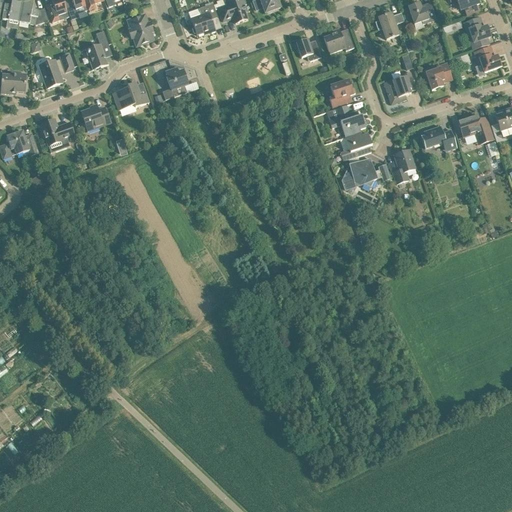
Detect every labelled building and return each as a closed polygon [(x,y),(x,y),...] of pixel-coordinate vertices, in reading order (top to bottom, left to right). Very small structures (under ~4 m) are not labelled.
[(46,7),(51,21),(52,24),(69,18),(62,0),(53,0),(51,1),(53,4),(46,7)] [(71,0),(73,3),(66,5),(72,21),(78,19),(77,15),(87,12),(83,0),(71,0)] [(84,0),(87,8),(89,11),(95,9),(94,5),(104,2),(103,0),(84,0)] [(105,0),(108,8),(115,6),(114,3),(120,0),(105,0)] [(218,10),(219,14),(223,23),(233,19),(235,25),(247,21),(245,13),(246,13),(241,0),(235,0),(226,3),(227,7),(218,10)] [(258,0),(253,2),(256,12),(263,9),(265,16),(283,10),(279,0),(258,0)] [(449,0),(450,2),(457,0),(460,11),(464,10),(467,19),(479,15),(476,6),(479,5),(477,0),(449,0)] [(19,23),(21,11),(22,4),(12,2),(11,7),(5,6),(2,20),(7,21),(6,28),(17,31),(19,23)] [(22,4),(21,11),(19,23),(36,27),(49,22),(45,10),(39,12),(32,10),(33,6),(22,4)] [(423,8),(421,9),(419,4),(408,8),(414,26),(422,23),(423,26),(436,21),(431,4),(423,7),(423,8)] [(213,5),(189,13),(197,37),(208,33),(209,34),(216,32),(212,20),(218,18),(213,5)] [(380,22),(375,24),(378,32),(383,30),(386,41),(399,37),(395,26),(404,23),(401,15),(392,18),(391,14),(378,18),(380,22)] [(151,33),(153,32),(150,24),(148,25),(145,16),(128,22),(131,31),(129,32),(131,40),(134,39),(137,47),(154,42),(151,33)] [(107,23),(111,27),(115,24),(111,19),(107,23)] [(480,19),(464,24),(473,52),(489,46),(487,40),(491,38),(487,27),(481,29),(480,27),(482,26),(480,19)] [(324,39),(329,55),(335,53),(345,50),(346,52),(354,49),(347,31),(340,33),(338,29),(334,31),(331,36),(324,39)] [(86,50),(93,71),(107,66),(101,48),(108,45),(104,32),(96,35),(100,45),(86,50)] [(296,53),(299,52),(301,60),(306,58),(309,64),(321,59),(315,42),(309,44),(308,40),(294,45),(296,53)] [(404,42),(408,54),(414,52),(410,40),(404,42)] [(31,45),(33,52),(41,50),(39,42),(31,45)] [(442,44),(434,46),(436,53),(444,50),(442,44)] [(479,67),(481,66),(484,74),(501,68),(497,56),(491,59),(490,56),(493,55),(490,48),(474,54),(479,67)] [(358,54),(347,58),(349,64),(361,61),(358,54)] [(467,55),(461,58),(463,64),(470,62),(467,55)] [(55,61),(39,67),(44,80),(47,90),(63,84),(59,74),(65,72),(66,74),(74,71),(69,56),(60,59),(61,60),(55,62),(55,61)] [(287,63),(282,65),(286,76),(290,74),(287,63)] [(443,88),(441,82),(443,81),(444,84),(453,81),(447,65),(422,73),(426,84),(429,84),(432,92),(443,88)] [(327,67),(320,70),(322,76),(329,74),(327,67)] [(162,93),(166,103),(187,94),(185,88),(188,86),(183,71),(178,73),(177,69),(165,73),(171,90),(162,93)] [(0,95),(11,96),(11,93),(25,94),(27,75),(8,74),(8,76),(2,76),(0,95)] [(403,79),(384,85),(392,106),(407,101),(405,97),(411,95),(410,93),(416,91),(410,74),(402,76),(403,79)] [(346,98),(355,95),(353,89),(351,90),(349,82),(330,88),(334,99),(329,100),(332,109),(348,104),(346,98)] [(128,89),(113,95),(119,112),(135,107),(135,109),(149,104),(146,94),(140,96),(136,84),(128,87),(128,89)] [(81,114),(87,132),(110,124),(108,118),(105,109),(98,111),(96,106),(93,107),(94,109),(81,114)] [(347,107),(326,113),(332,130),(341,127),(345,139),(361,134),(360,131),(366,129),(362,117),(359,117),(357,112),(349,114),(347,107)] [(500,132),(511,128),(511,109),(502,112),(502,114),(495,117),(500,132)] [(478,115),(457,122),(463,139),(474,135),(478,146),(493,141),(489,127),(482,129),(478,115)] [(46,140),(48,147),(62,143),(62,142),(74,137),(73,133),(70,124),(57,128),(55,121),(39,127),(44,140),(46,140)] [(151,126),(153,134),(161,132),(159,124),(151,126)] [(425,137),(421,139),(425,151),(442,145),(444,149),(447,148),(448,152),(457,149),(451,131),(443,134),(441,128),(423,134),(425,137)] [(9,145),(0,147),(0,150),(4,161),(26,153),(29,152),(31,157),(38,155),(32,135),(25,138),(23,132),(6,138),(9,145)] [(361,134),(345,139),(349,151),(340,154),(343,163),(371,154),(369,148),(372,147),(368,135),(362,137),(361,134)] [(409,151),(394,156),(399,172),(393,174),(397,186),(409,182),(406,174),(415,171),(409,151)] [(348,168),(342,182),(345,192),(346,192),(353,195),(356,188),(364,185),(370,188),(373,182),(381,179),(383,183),(390,180),(386,166),(378,169),(379,171),(374,173),(371,164),(366,162),(349,167),(350,168),(348,168)] [(31,181),(34,188),(51,178),(48,171),(31,181)] [(58,175),(51,179),(55,186),(62,182),(58,175)] [(358,238),(363,250),(369,248),(365,236),(358,238)] [(446,245),(441,246),(444,255),(448,253),(448,252),(451,251),(450,246),(446,247),(446,245)] [(6,310),(0,313),(0,316),(2,320),(9,315),(6,310)]
